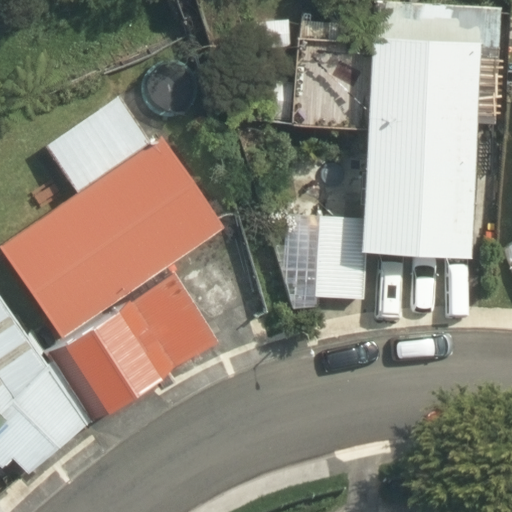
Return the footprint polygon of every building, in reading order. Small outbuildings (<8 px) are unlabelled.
[(360,244),(461,251),(469,118),(487,119),(493,2),(459,0),(366,0),(365,31),(362,31),(352,214),(350,244),(360,244)] [(162,261),(217,223),(153,131),(144,138),(113,92),(40,143),(71,188),(0,235),(0,255),(55,334),(118,291),(121,297),(166,268),(162,261)] [(350,244),(352,214),(313,212),(308,294),(358,297),(360,244),(350,244)] [(213,339),(168,266),(166,268),(121,297),(43,348),(48,356),(86,418),(213,339)] [(24,470),(86,418),(48,356),(41,361),(0,301),(0,461),(7,454),(24,470)]
